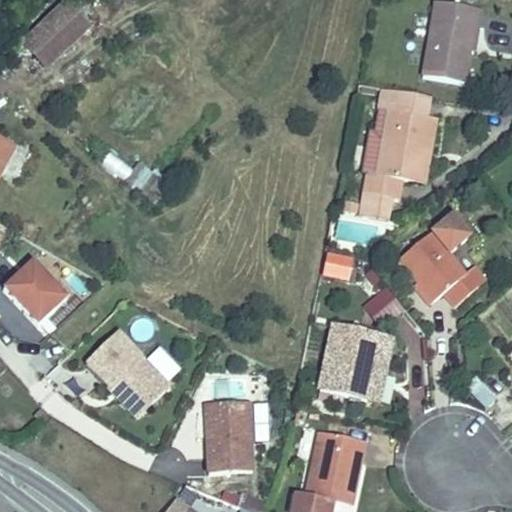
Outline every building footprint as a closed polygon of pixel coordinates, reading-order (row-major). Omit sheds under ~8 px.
[(470,53),(477,12),(435,5),(423,79),(464,85),(470,53)] [(46,70),(88,30),(66,7),(24,46),(46,70)] [(482,12),(477,12),(470,53),(475,55),(482,12)] [(358,82),(366,84),(369,65),(361,64),(358,82)] [(369,65),(366,84),(378,85),(381,68),(369,65)] [(415,153),(430,155),(436,121),(426,119),(429,100),(382,92),(379,112),(386,113),(376,177),(369,175),(365,196),(393,201),(399,202),(402,183),(409,184),(415,153)] [(0,166),(4,168),(13,151),(0,143),(0,166)] [(425,186),(430,155),(415,153),(409,184),(425,186)] [(100,166),(125,181),(132,168),(107,154),(100,166)] [(142,167),(127,185),(141,198),(157,180),(142,167)] [(389,221),(393,201),(365,196),(362,216),(389,221)] [(358,205),(346,203),(344,213),(356,215),(358,205)] [(418,287),(432,303),(442,295),(454,309),(485,284),(473,270),(465,277),(448,256),(468,240),(451,220),(397,264),(417,288),(418,287)] [(320,279),(348,282),(351,258),(322,255),(320,279)] [(0,291),(34,329),(66,299),(30,261),(0,288),(0,291)] [(428,306),(432,303),(418,287),(417,288),(414,290),(428,306)] [(377,326),(399,308),(384,290),(363,308),(377,326)] [(371,376),(381,378),(384,378),(392,342),(332,330),(319,393),(365,403),(371,376)] [(167,393),(116,338),(84,368),(106,392),(107,393),(111,389),(139,419),(167,393)] [(375,405),(381,378),(371,376),(365,403),(375,405)] [(475,378),(464,389),(486,411),(497,400),(475,378)] [(139,419),(111,389),(107,393),(106,392),(105,392),(135,423),(139,419)] [(251,474),(248,406),(206,408),(209,476),(251,474)] [(40,423),(45,418),(39,413),(34,418),(40,423)] [(357,460),(361,461),(364,445),(318,436),(305,500),(295,497),(292,511),(331,511),(333,505),(351,508),(357,482),(353,482),(357,460)] [(357,482),(361,461),(357,460),(353,482),(357,482)] [(247,511),(262,511),(265,504),(246,497),(241,510),(247,511)] [(188,511),(175,503),(168,511),(188,511)]
